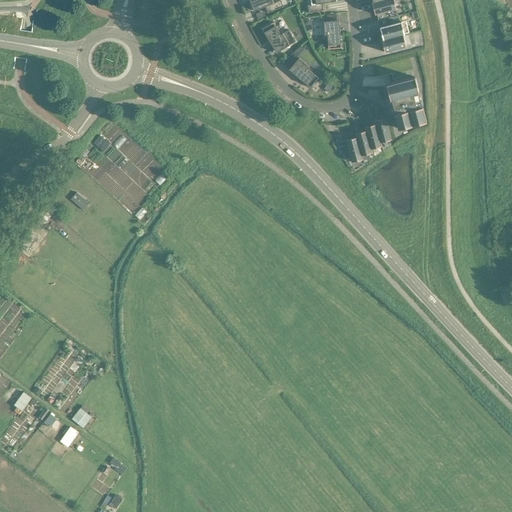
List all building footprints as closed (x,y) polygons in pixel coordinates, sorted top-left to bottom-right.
[(279,0),(277,1),(276,0),(250,0),(254,11),(265,6),(268,13),(284,7),(281,0),(279,0)] [(336,0),(310,0),(312,4),(308,5),(309,13),(324,10),(323,3),(337,1),(336,0)] [(379,0),(374,2),(373,1),(372,2),(375,14),(388,11),(389,18),(398,15),(396,9),(397,9),(394,0),(379,0)] [(307,31),(313,29),(309,17),(302,19),(307,31)] [(339,20),(337,20),(324,21),(325,35),(327,34),(329,49),(342,48),(339,20)] [(289,29),(283,33),(281,34),(274,22),(262,29),(277,53),(296,41),(289,29)] [(403,34),(403,35),(405,34),(402,22),(380,27),(383,39),(403,34)] [(383,39),(382,39),(385,52),(406,46),(403,35),(403,34),(383,39)] [(299,57),(290,68),(289,69),(310,87),(319,77),(308,68),(310,66),(299,57)] [(417,107),(413,93),(419,92),(415,76),(387,84),(391,99),(392,99),(396,113),(394,113),(398,128),(427,121),(423,106),(417,107)] [(375,120),(382,146),(381,142),(391,139),(386,117),(375,120)] [(382,146),(375,120),(374,120),(375,124),(365,126),(372,153),(373,153),(372,149),(382,146)] [(366,130),(356,133),(363,159),(362,155),(372,153),(365,126),(365,127),(366,130)] [(363,159),(356,133),(357,137),(346,140),(352,162),(363,159)] [(71,199),(72,200),(70,201),(74,204),(75,203),(84,210),(90,203),(77,192),(71,199)] [(39,214),(47,219),(52,210),(44,205),(39,214)] [(16,242),(26,249),(37,234),(27,227),(16,242)] [(39,393),(42,387),(36,383),(32,389),(39,393)] [(31,397),(24,392),(14,404),(22,410),(31,397)] [(96,419),(81,408),(72,420),(87,431),(96,419)] [(44,421),(49,412),(43,409),(38,418),(44,421)] [(57,418),(51,413),(44,422),(50,427),(57,418)] [(68,428),(62,438),(71,444),(77,434),(68,428)]
